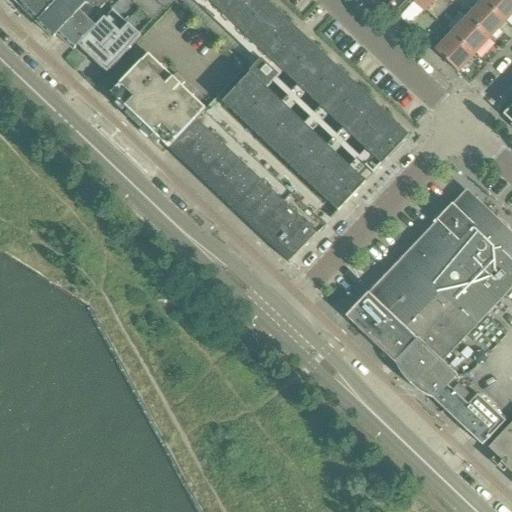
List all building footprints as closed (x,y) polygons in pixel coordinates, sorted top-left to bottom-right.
[(24,0),(18,7),(36,24),(58,0),(24,0)] [(58,0),(36,24),(53,40),(57,36),(90,0),(58,0)] [(77,47),(78,46),(95,28),(103,18),(104,18),(97,11),(107,0),(90,0),(57,36),(74,51),(77,47)] [(154,0),(165,11),(174,1),(175,1),(173,0),(154,0)] [(264,0),(205,0),(381,167),(409,137),(264,0)] [(417,0),(416,0),(413,3),(399,18),(409,27),(426,9),(417,0)] [(434,0),(417,0),(426,9),(434,0)] [(511,0),(484,0),(483,2),(506,23),(511,16),(511,0)] [(483,2),(467,18),(490,39),(506,23),(483,2)] [(78,46),(77,47),(104,72),(107,75),(141,38),(128,26),(112,10),(104,19),(103,18),(95,28),(78,46)] [(467,18),(451,34),(475,56),(490,39),(467,18)] [(475,56),(451,34),(435,52),(458,73),(475,56)] [(160,142),(168,149),(205,110),(181,87),(185,83),(176,75),(173,79),(148,56),(111,95),(118,102),(115,105),(122,112),(125,109),(153,136),(150,139),(157,145),(160,142)] [(264,66),(259,72),(265,78),(271,72),(264,66)] [(223,104),(338,213),(366,184),(250,75),(223,104)] [(168,149),(289,264),(326,226),(321,220),(320,222),(204,112),(206,110),(205,110),(168,149)] [(396,311),(368,339),(396,365),(403,378),(413,388),(416,391),(428,398),(432,400),(483,447),(484,446),(511,416),(511,234),(510,232),(510,231),(508,228),(506,226),(504,223),(501,221),(498,220),(497,220),(466,191),(464,194),(373,289),(396,311)] [(346,318),(368,339),(396,311),(373,289),(358,305),(346,318)] [(511,424),(489,450),(502,463),(501,464),(511,475),(511,424)]
